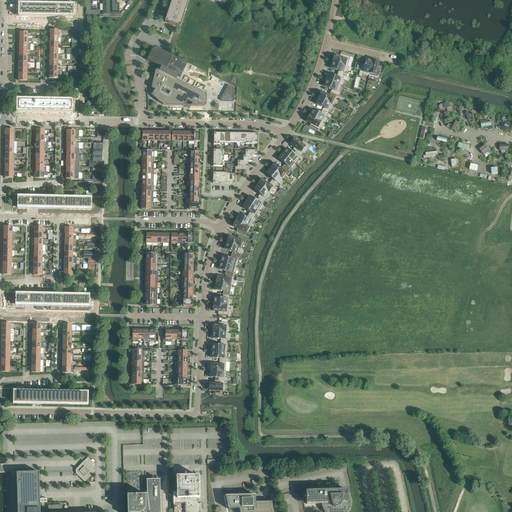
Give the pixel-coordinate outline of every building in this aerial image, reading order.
[(102,0),(103,4),(100,4),(100,10),(103,10),(103,14),(103,15),(110,15),(109,0),(102,0)] [(109,0),(110,13),(115,13),(115,10),(119,10),(119,4),(118,3),(115,3),(114,0),(109,0)] [(188,0),(212,0),(226,4),(226,0),(171,0),(165,22),(180,27),(181,24),(188,0)] [(20,5),(20,15),(50,16),(50,17),(56,17),(56,16),(73,16),(73,6),(58,6),(58,4),(50,4),(30,4),(30,5),(20,5)] [(154,47),(154,48),(155,48),(154,50),(153,49),(147,60),(161,68),(159,71),(158,70),(157,70),(156,70),(156,71),(155,71),(151,87),(151,88),(152,88),(152,89),(153,89),(155,90),(152,95),(151,94),(151,95),(160,103),(161,103),(161,104),(162,104),(163,105),(164,105),(165,105),(166,105),(167,106),(185,106),(185,105),(187,101),(192,103),(191,105),(191,106),(204,106),(205,106),(206,105),(206,104),(206,96),(206,95),(205,94),(176,79),(178,76),(180,77),(187,64),(154,47)] [(334,56),(332,62),(347,66),(350,57),(340,54),(339,57),(334,56)] [(361,63),(359,76),(362,76),(363,74),(369,76),(372,60),(372,61),(366,59),(365,64),(361,63)] [(372,60),(369,76),(378,78),(381,68),(377,67),(379,62),(372,60)] [(338,74),(344,76),(346,77),(347,73),(345,72),(347,66),(332,62),(330,68),(338,71),(338,74)] [(343,80),(344,76),(338,74),(336,77),(328,74),(326,80),(340,86),(343,80)] [(338,92),(340,86),(326,80),(324,85),(324,86),(332,89),(330,93),(336,95),(339,96),(340,92),(338,92)] [(220,99),(220,100),(221,101),(222,101),(232,102),(233,101),(234,101),(234,100),(234,90),(234,89),(234,88),(233,88),(227,85),(221,97),(220,97),(220,99)] [(318,98),(332,105),(336,95),(330,93),(329,96),(321,92),(318,98)] [(316,104),(323,107),(322,111),(328,114),(332,105),(318,98),(316,104)] [(18,100),(18,110),(33,111),(33,112),(41,112),(61,113),(61,111),(71,111),(72,101),(41,101),(41,99),(35,99),(35,101),(18,100)] [(452,107),(451,107),(449,106),(448,104),(446,103),(445,103),(444,105),(441,105),(439,106),(439,107),(440,109),(441,109),(442,110),(443,110),(443,109),(444,107),(445,108),(448,109),(448,111),(450,112),(451,111),(452,110),(452,109),(452,107)] [(328,114),(322,111),(320,114),(313,110),(310,115),(309,115),(323,123),(328,114)] [(318,132),(323,123),(309,115),(306,121),(311,124),(309,127),(318,132)] [(447,126),(447,127),(452,130),(455,131),(456,128),(459,123),(456,122),(453,126),(449,124),(447,126)] [(503,123),(502,125),(503,128),(505,130),(508,129),(510,126),(509,123),(506,122),(503,123)] [(293,150),(295,152),(301,156),(309,146),(303,141),(301,143),(295,138),(291,144),(295,147),(293,150)] [(470,146),(459,142),(457,147),(469,151),(470,146)] [(486,145),(480,150),(485,155),(490,151),(486,145)] [(295,152),(293,154),(287,149),(283,154),(294,163),(298,159),(301,160),(303,158),(301,156),(295,152)] [(283,167),(288,171),(294,163),(283,154),(279,159),(285,164),(283,167)] [(283,167),(281,169),(279,167),(274,163),(270,169),(282,178),(286,174),(288,175),(290,172),(288,171),(283,167)] [(271,182),(276,186),(282,178),(270,169),(266,174),(273,179),(271,182)] [(101,184),(101,173),(93,173),(92,184),(101,184)] [(276,186),(271,182),(269,184),(262,179),(258,184),(270,194),(276,186)] [(270,194),(258,184),(258,185),(254,190),(260,194),(258,197),(259,198),(264,202),(270,194)] [(250,196),(246,202),(259,210),(264,202),(259,198),(257,201),(250,196)] [(17,198),(17,207),(92,209),(92,199),(17,198)] [(248,215),(254,218),(259,210),(246,202),(243,208),(250,212),(248,215)] [(255,223),(256,220),(248,215),(247,218),(239,215),(236,220),(250,227),(252,222),(255,223)] [(250,227),(236,220),(233,226),(238,229),(236,232),(245,236),(250,227)] [(247,240),(238,236),(237,240),(229,237),(226,243),(241,248),(243,242),(245,243),(247,240)] [(226,243),(227,243),(224,249),(232,252),(231,255),(240,258),(241,255),(239,254),(241,248),(226,243)] [(222,257),(220,263),(235,267),(237,258),(240,258),(231,255),(230,259),(222,257)] [(226,271),(225,275),(233,276),(235,267),(220,263),(219,269),(226,271)] [(231,286),(233,276),(225,275),(226,275),(225,278),(217,277),(216,283),(231,286)] [(229,296),(231,286),(216,283),(216,284),(215,290),(223,291),(223,295),(229,296)] [(16,295),(15,304),(90,306),(90,296),(16,295)] [(213,304),(229,305),(229,296),(223,295),(222,298),(214,298),(213,304)] [(228,315),(229,305),(213,304),(213,311),(218,311),(218,315),(228,315)] [(228,323),(221,322),(218,322),(218,326),(213,325),(212,332),(228,333),(228,323)] [(171,342),(171,331),(166,331),(166,333),(164,333),(163,333),(163,342),(171,342)] [(220,342),(227,342),(228,333),(212,332),(212,339),(220,339),(220,342)] [(227,342),(220,342),(220,345),(212,345),(211,351),(227,352),(227,342)] [(226,358),(227,352),(211,351),(211,358),(219,358),(219,361),(228,362),(229,358),(226,358)] [(225,372),(226,362),(228,362),(219,361),(219,365),(210,364),(210,371),(225,372)] [(215,380),(215,381),(227,381),(227,378),(225,378),(225,372),(210,371),(210,377),(218,378),(218,381),(215,380)] [(227,382),(227,381),(215,381),(215,384),(209,383),(209,390),(224,391),(225,381),(227,382)] [(14,391),(14,403),(88,405),(88,392),(14,391)] [(96,465),(88,457),(84,461),(82,463),(80,465),(76,470),(77,469),(77,474),(76,473),(76,474),(81,479),(82,479),(82,480),(82,479),(84,481),(85,482),(95,471),(93,469),(96,465)] [(40,511),(39,472),(17,473),(17,511),(40,511)] [(199,498),(199,476),(176,477),(177,493),(173,493),(173,511),(197,511),(198,510),(201,510),(201,503),(198,504),(197,498),(199,498)] [(142,496),(127,496),(127,511),(160,511),(160,479),(146,480),(147,495),(142,495),(142,496)] [(350,503),(350,501),(348,494),(347,494),(347,490),(306,491),(306,497),(305,497),(304,497),(304,498),(304,499),(305,499),(306,499),(306,504),(323,504),(323,506),(324,508),(324,509),(325,511),(347,511),(349,510),(350,508),(350,506),(350,503)] [(255,495),(225,496),(228,509),(239,509),(239,511),(273,511),(272,502),(255,502),(255,495)]
